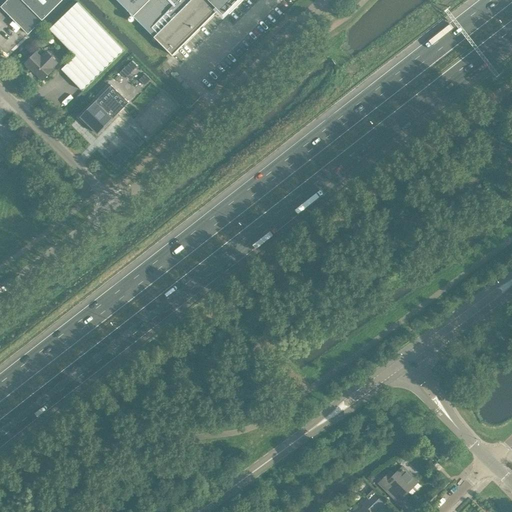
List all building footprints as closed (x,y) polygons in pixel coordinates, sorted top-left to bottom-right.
[(7,0),(1,7),(28,34),(62,0),(7,0)] [(117,0),(154,37),(173,55),(219,10),(223,15),(227,11),(230,14),(243,0),(117,0)] [(49,29),(75,56),(62,69),(82,91),(124,50),(77,2),(49,29)] [(36,52),(25,63),(43,81),(53,70),(52,68),(57,63),(46,52),(41,57),(36,52)] [(84,113),(80,117),(83,120),(84,120),(97,133),(118,113),(116,111),(120,107),(122,108),(126,104),(126,105),(129,102),(111,85),(100,96),(100,97),(84,113)] [(434,466),(439,471),(442,468),(437,463),(434,466)] [(406,491),(407,492),(418,482),(412,475),(410,477),(401,468),(394,475),(391,471),(379,483),(389,494),(394,489),(401,496),(406,491)] [(364,506),(358,511),(373,511),(384,502),(372,491),(366,497),(368,499),(363,505),(364,506)]
